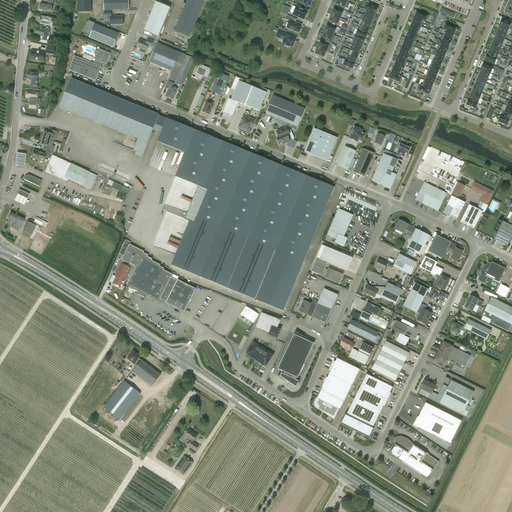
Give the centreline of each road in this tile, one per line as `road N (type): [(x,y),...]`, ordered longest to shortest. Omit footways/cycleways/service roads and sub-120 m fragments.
road 1 (unclassified): [(390,201),(117,85),(146,0)]
road 2 (unclassified): [(478,244),(376,447),(358,449),(300,409)]
road 3 (primary): [(179,360),(0,247)]
road 4 (primary): [(346,475),(179,360)]
road 5 (tertiary): [(0,191),(16,119),(26,0)]
road 6 (unclassified): [(300,409),(233,365),(214,337),(196,338),(179,360)]
road 7 (unclassified): [(332,337),(390,201)]
road 8 (residential): [(479,0),(436,104),(454,112)]
road 9 (residential): [(487,0),(497,4),(454,112)]
road 10 (residential): [(324,0),(302,61),(355,86)]
